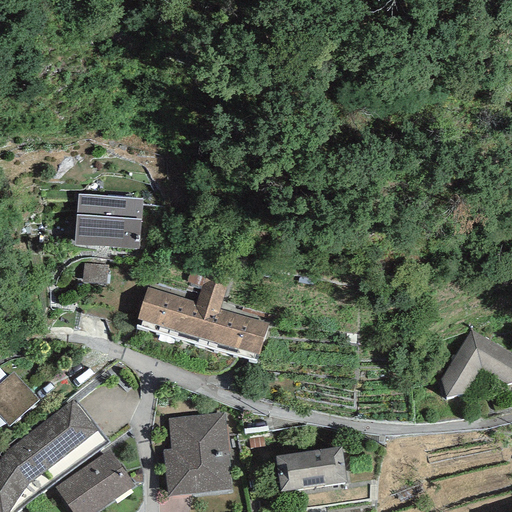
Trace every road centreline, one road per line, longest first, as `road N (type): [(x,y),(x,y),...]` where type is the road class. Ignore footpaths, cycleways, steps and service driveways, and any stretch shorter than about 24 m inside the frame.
road 1 (residential): [(153,368),(240,402),(369,428),(511,418)]
road 2 (residential): [(0,333),(99,345),(153,368)]
road 3 (residential): [(153,368),(142,425),(151,511)]
